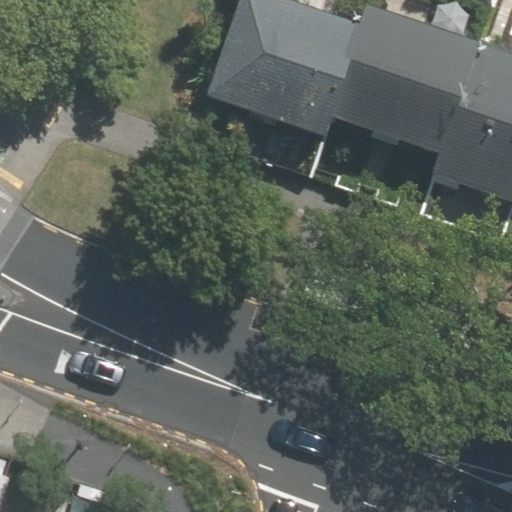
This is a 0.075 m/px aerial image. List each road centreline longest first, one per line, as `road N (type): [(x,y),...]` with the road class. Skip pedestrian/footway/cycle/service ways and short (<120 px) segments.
road 1 (secondary): [(0,226),(342,414)]
road 2 (secondary): [(342,414),(128,360),(0,312)]
road 3 (secondary): [(342,414),(511,472)]
